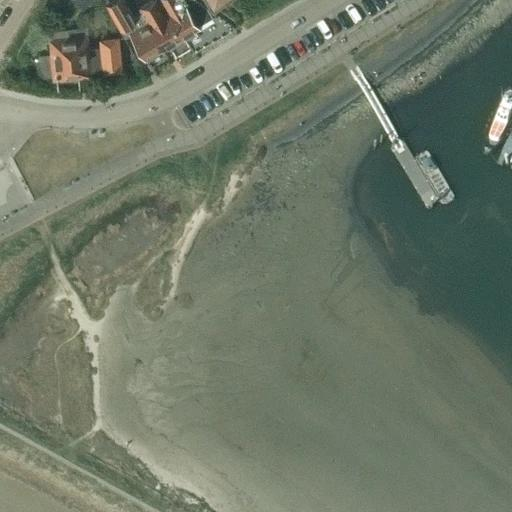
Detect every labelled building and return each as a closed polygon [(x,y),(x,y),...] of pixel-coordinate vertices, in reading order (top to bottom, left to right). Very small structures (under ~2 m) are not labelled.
[(71,0),(81,9),(90,0),(71,0)] [(162,48),(141,13),(132,18),(121,0),(112,0),(104,5),(122,36),(130,32),(145,58),(162,48)] [(162,48),(180,37),(165,11),(160,2),(158,0),(152,0),(149,2),(139,8),(141,13),(162,48)] [(165,11),(180,37),(198,27),(195,23),(210,14),(207,8),(195,0),(158,0),(160,2),(165,11)] [(55,75),(86,72),(86,71),(103,69),(104,70),(119,69),(116,39),(100,40),(101,47),(84,49),(83,42),(88,42),(86,27),(51,31),(52,41),(53,53),(39,55),(37,57),(39,73),(43,76),(55,75)]
